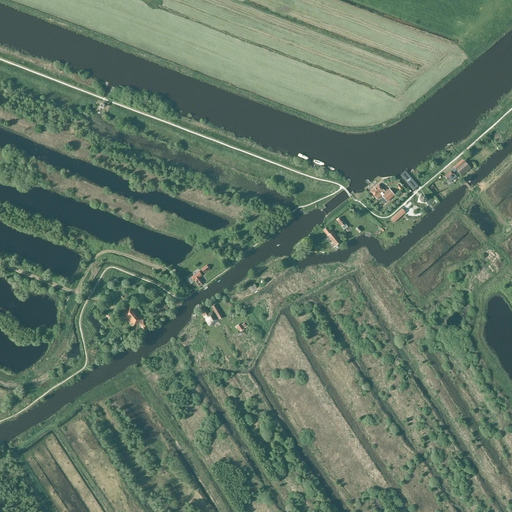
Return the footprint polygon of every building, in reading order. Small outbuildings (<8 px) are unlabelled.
[(462,176),(469,169),(471,168),(462,160),(454,167),(455,168),(451,171),(445,176),(448,180),(447,181),(450,183),(456,177),(454,175),(454,174),(453,173),(457,170),(462,176)] [(370,192),(377,200),(381,196),(383,197),(386,201),(387,202),(395,195),(389,189),(385,192),(379,185),(370,192)] [(403,209),(392,219),(395,223),(406,213),(403,209)] [(345,224),(341,217),(336,220),(341,227),(344,230),(348,227),(345,224)] [(334,248),(341,242),(333,232),(332,233),(327,227),(323,231),(328,237),(333,243),(331,244),(334,248)] [(195,281),(199,286),(203,283),(199,277),(202,275),(199,272),(191,278),(194,281),(195,281)] [(223,317),(215,305),(212,307),(219,319),(223,317)] [(136,324),(137,325),(142,320),(140,316),(131,306),(121,314),(132,327),(136,324)] [(206,311),(205,309),(202,311),(202,312),(201,313),(209,326),(219,320),(213,311),(209,313),(208,310),(206,311)] [(145,329),(146,331),(149,328),(143,321),(140,323),(140,324),(139,325),(144,330),(145,329)]
